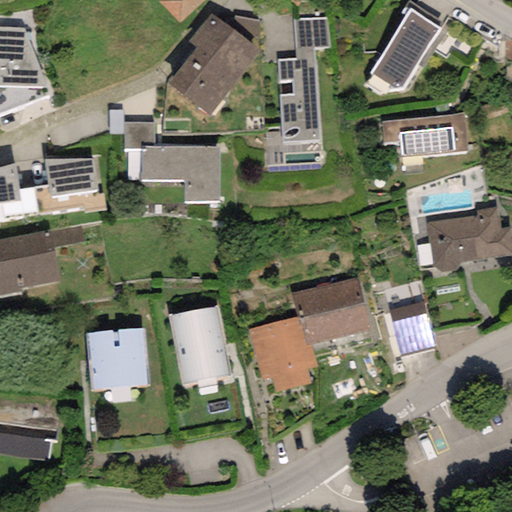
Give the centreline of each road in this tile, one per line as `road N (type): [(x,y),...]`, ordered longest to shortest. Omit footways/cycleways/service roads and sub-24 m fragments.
road 1 (tertiary): [(67,511),(100,504),(212,509),(259,496),(511,348)]
road 2 (residential): [(215,0),(160,72),(0,142)]
